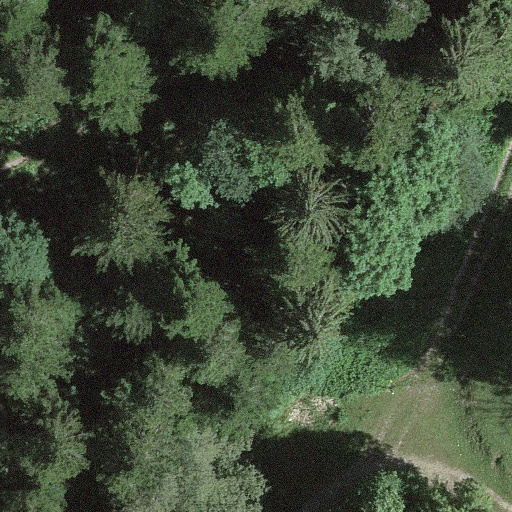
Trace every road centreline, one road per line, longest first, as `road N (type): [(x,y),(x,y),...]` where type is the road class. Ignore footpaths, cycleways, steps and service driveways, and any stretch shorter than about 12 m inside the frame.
road 1 (track): [(319,0),(0,169)]
road 2 (track): [(393,484),(511,161)]
road 3 (track): [(321,511),(341,493),(393,484),(419,486),(480,511)]
